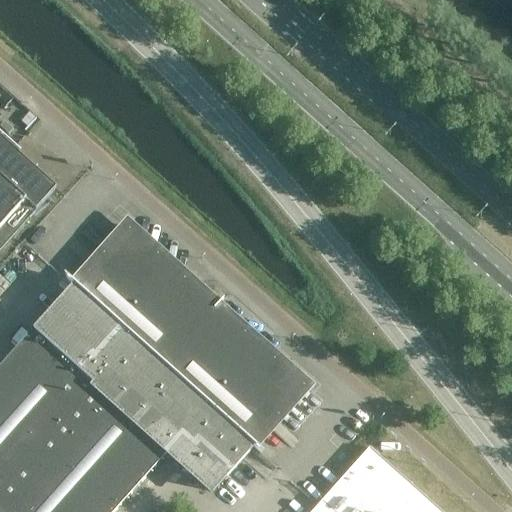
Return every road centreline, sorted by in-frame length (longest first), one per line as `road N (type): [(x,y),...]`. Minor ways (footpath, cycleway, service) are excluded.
road 1 (secondary): [(198,0),(511,281)]
road 2 (secondary): [(511,212),(276,0)]
